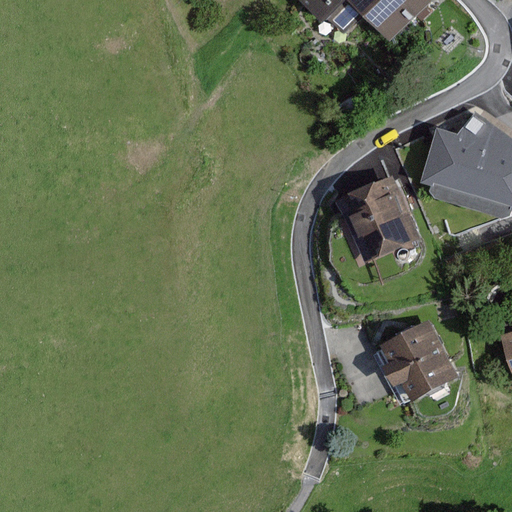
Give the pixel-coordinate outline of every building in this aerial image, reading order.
[(302,0),(302,1),(325,24),(329,20),(344,34),(363,16),(391,44),(418,17),(423,22),(430,15),(425,10),(434,0),(302,0)] [(366,112),(355,96),(350,99),(348,95),(338,101),(340,105),(338,106),(349,123),(366,112)] [(459,135),(439,129),(423,184),(433,187),(431,192),(436,200),(505,220),(511,217),(511,137),(477,112),(459,135)] [(393,176),(337,201),(366,264),(421,239),(393,176)] [(384,351),(374,356),(401,406),(411,400),(413,403),(429,394),(431,397),(447,388),(446,385),(459,378),(429,322),(382,347),(384,351)] [(511,333),(502,337),(511,366),(511,333)]
